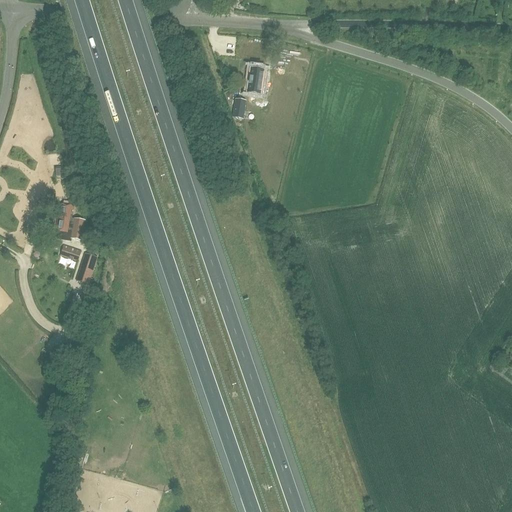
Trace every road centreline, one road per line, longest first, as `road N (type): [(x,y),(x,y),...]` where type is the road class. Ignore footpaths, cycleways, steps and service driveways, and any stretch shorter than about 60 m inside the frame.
road 1 (motorway): [(81,0),(254,511)]
road 2 (motorway): [(299,511),(126,0)]
road 3 (unclassified): [(511,129),(451,85),(281,24)]
road 4 (unclassified): [(511,30),(281,24)]
road 5 (unclassified): [(57,13),(194,18)]
